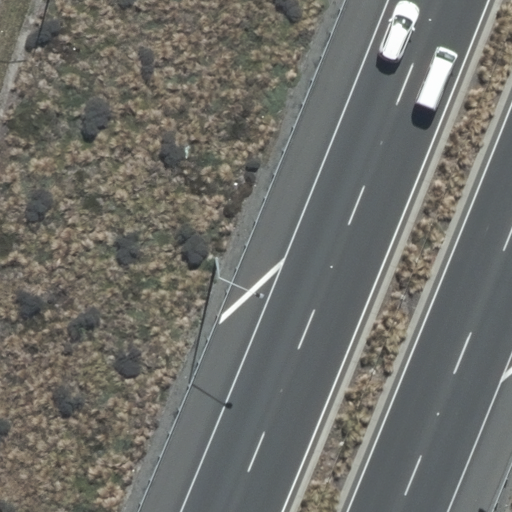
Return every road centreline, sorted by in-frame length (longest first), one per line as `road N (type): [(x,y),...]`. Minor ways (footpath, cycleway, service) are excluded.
road 1 (trunk): [(230,511),(434,0)]
road 2 (trunk): [(511,229),(395,511)]
